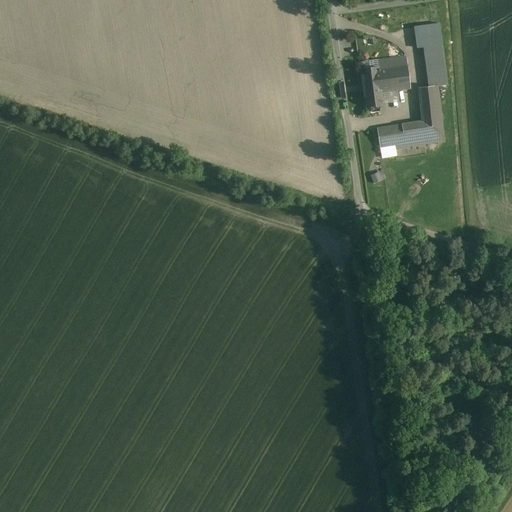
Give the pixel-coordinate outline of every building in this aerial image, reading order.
[(423,48),(429,87),(438,86),(448,85),(441,31),(414,35),(416,49),(423,48)] [(378,69),(381,92),(411,88),(406,57),(378,60),(380,69),(378,69)] [(378,68),(361,71),(366,107),(383,105),(381,92),(378,69),(378,68)] [(424,123),(377,130),(380,152),(396,150),(446,143),(438,86),(429,87),(419,88),(424,123)] [(376,182),(386,180),(385,172),(374,174),(376,182)]
